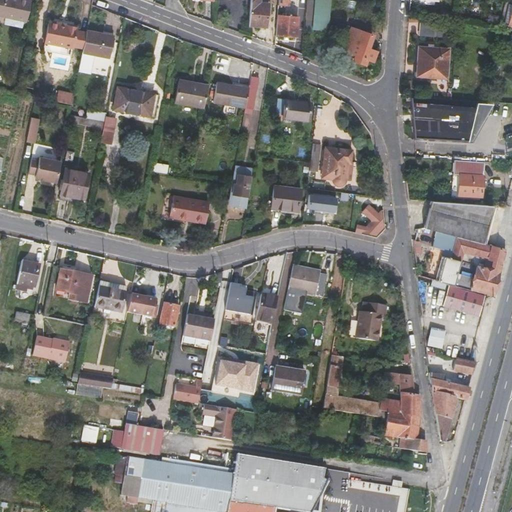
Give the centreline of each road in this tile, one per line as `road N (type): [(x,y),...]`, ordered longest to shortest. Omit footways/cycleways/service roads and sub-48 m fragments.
road 1 (residential): [(404,257),(317,235),(196,263),(0,220)]
road 2 (primary): [(511,271),(450,511)]
road 3 (residential): [(168,20),(388,105)]
road 4 (residential): [(435,477),(404,257)]
road 5 (primary): [(471,511),(511,361)]
road 6 (residential): [(404,257),(388,105)]
